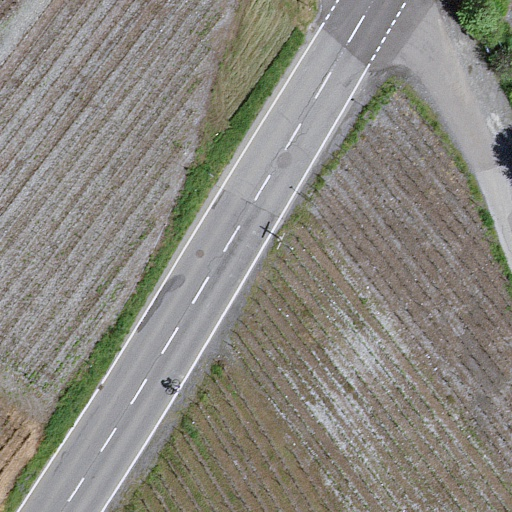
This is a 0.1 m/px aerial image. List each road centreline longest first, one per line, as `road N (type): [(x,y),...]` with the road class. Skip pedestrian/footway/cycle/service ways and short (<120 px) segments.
road 1 (secondary): [(60,511),(371,0)]
road 2 (track): [(380,0),(430,50),(511,231)]
road 3 (track): [(0,372),(102,446)]
